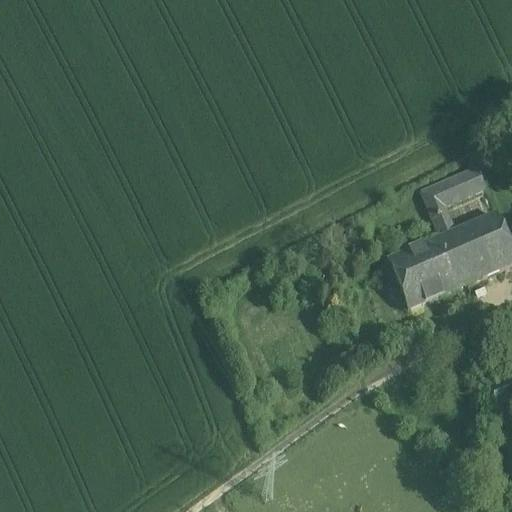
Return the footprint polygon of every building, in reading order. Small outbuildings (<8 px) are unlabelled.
[(476,173),(421,195),(432,222),(446,216),(443,208),(483,191),(476,173)] [(439,241),(445,238),(454,234),(446,216),(432,222),(439,241)] [(454,234),(445,238),(466,287),(511,268),(511,255),(496,217),(454,234)] [(445,238),(439,241),(387,262),(406,312),(466,287),(445,238)] [(511,375),(486,387),(499,417),(511,410),(511,375)]
